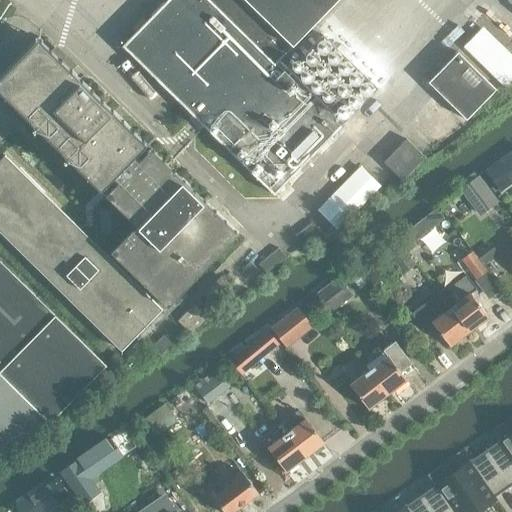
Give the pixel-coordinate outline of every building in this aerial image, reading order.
[(169,0),(122,48),(274,196),(378,90),(313,27),(339,0),(169,0)] [(464,48),(506,89),(508,90),(511,85),(511,61),(481,31),(464,48)] [(142,145),(37,43),(0,81),(0,93),(67,158),(69,156),(102,188),(85,206),(86,226),(83,226),(80,229),(6,155),(0,161),(0,231),(120,351),(161,310),(96,245),(96,226),(93,226),(93,208),(107,193),(140,225),(115,252),(168,303),(234,234),(151,154),(140,165),(131,156),(142,145)] [(497,90),(495,89),(459,53),(429,83),(467,120),(497,90)] [(402,181),(425,158),(406,140),(384,163),(393,172),(402,181)] [(511,153),(488,171),(502,191),(511,183),(511,153)] [(338,229),(380,185),(363,168),(320,213),(338,229)] [(462,189),(481,215),(497,203),(478,177),(462,189)] [(437,209),(407,232),(415,242),(445,219),(437,209)] [(302,245),(319,232),(312,223),(295,236),(302,245)] [(407,233),(399,238),(410,252),(417,246),(407,233)] [(397,239),(383,250),(402,275),(416,265),(397,239)] [(491,242),(477,253),(485,264),(499,252),(491,242)] [(266,273),(285,258),(278,249),(259,264),(266,273)] [(461,260),(476,278),(486,271),(471,252),(461,260)] [(0,360),(49,310),(0,261),(0,360)] [(466,275),(447,290),(457,303),(451,308),(469,332),(488,318),(469,294),(476,288),(466,275)] [(221,276),(204,294),(212,303),(230,285),(221,276)] [(329,311),(351,294),(339,278),(317,295),(329,311)] [(191,335),(208,318),(194,304),(177,321),(186,330),(191,335)] [(273,326),(287,346),(313,326),(298,307),(273,326)] [(450,347),(469,332),(451,308),(432,323),(450,347)] [(105,366),(49,310),(0,360),(0,454),(48,423),(105,366)] [(268,330),(230,361),(242,375),(280,344),(268,330)] [(152,347),(161,356),(172,344),(163,335),(152,347)] [(388,356),(369,370),(388,395),(407,380),(401,373),(413,364),(402,351),(394,340),(382,349),(388,356)] [(388,395),(369,370),(350,385),(369,409),(388,395)] [(209,382),(197,391),(208,405),(219,396),(209,382)] [(165,404),(144,420),(157,436),(178,420),(165,404)] [(306,419),(286,434),(305,458),(324,443),(306,419)] [(511,433),(486,452),(510,487),(511,485),(511,433)] [(286,473),(305,458),(286,434),(267,449),(286,473)] [(510,487),(486,452),(454,475),(479,511),(496,500),(494,497),(510,487)] [(62,473),(83,503),(96,493),(75,463),(62,473)] [(233,511),(258,494),(242,473),(224,487),(227,490),(214,499),(223,511),(233,511)] [(477,511),(479,511),(454,475),(421,497),(431,511),(477,511)] [(40,491),(17,507),(20,511),(45,511),(52,508),(40,491)] [(431,511),(421,497),(399,511),(431,511)] [(175,511),(166,498),(145,511),(175,511)]
